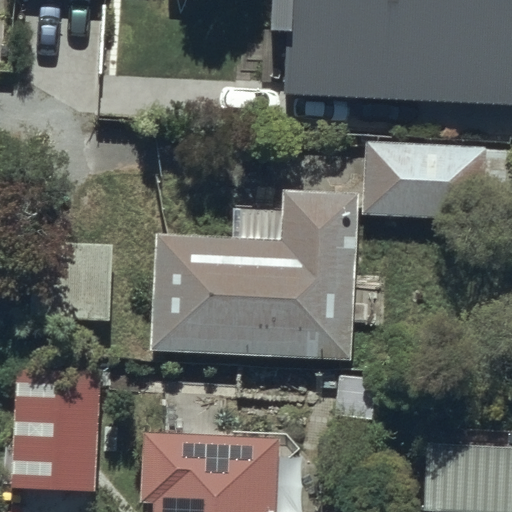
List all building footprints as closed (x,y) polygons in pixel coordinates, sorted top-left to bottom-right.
[(511,0),(270,0),(270,30),(284,30),(283,92),(511,98),(511,0)] [(511,145),(371,140),(368,211),(511,217),(511,145)] [(236,206),(235,234),(158,231),(153,347),(356,355),(362,188),(284,185),(283,208),(236,206)] [(116,315),(119,241),(32,237),(29,312),(116,315)] [(279,511),(281,429),(145,426),(147,497),(153,496),(153,511),(279,511)] [(511,511),(511,441),(430,437),(426,509),(442,510),(441,511),(511,511)]
